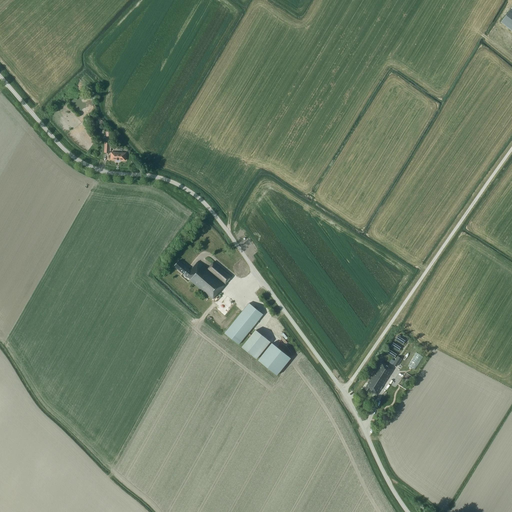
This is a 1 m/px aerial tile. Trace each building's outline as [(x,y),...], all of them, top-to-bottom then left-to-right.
[(116,161),(120,162),(120,160),(125,160),(126,153),(111,152),(111,159),(116,160),(116,161)] [(247,241),(242,244),(248,252),(253,249),(247,241)] [(231,277),(224,270),(213,262),(207,269),(198,261),(190,270),(178,261),(174,266),(190,279),(189,280),(212,299),(231,277)] [(225,333),(238,345),(263,314),(249,303),(225,333)] [(241,347),(253,357),(267,340),(255,330),(241,347)] [(398,336),(395,340),(403,345),(405,341),(398,336)] [(393,343),(391,347),(398,352),(401,348),(393,343)] [(290,359),(272,344),(258,361),(276,376),(290,359)] [(386,353),(394,358),(396,355),(389,350),(386,353)] [(401,358),(397,356),(392,364),(396,366),(401,358)] [(370,390),(377,394),(393,370),(381,362),(367,383),(368,384),(364,389),(368,392),(370,390)]
